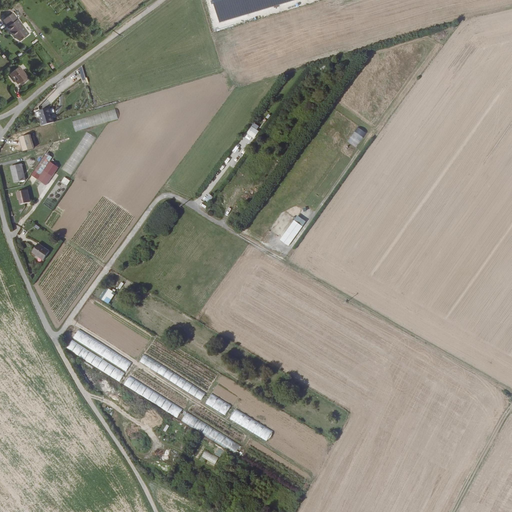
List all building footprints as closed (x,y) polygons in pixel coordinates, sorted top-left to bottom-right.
[(215,0),(221,21),(294,0),(215,0)] [(19,41),(28,34),(13,13),(2,20),(7,26),(6,27),(12,34),(13,33),(15,35),(19,41)] [(19,82),(21,85),(28,79),(18,66),(9,73),(16,83),(19,82)] [(54,121),(50,106),(39,109),(43,124),(54,121)] [(115,109),(72,121),(75,132),(118,119),(115,109)] [(249,140),(251,137),(254,139),(258,130),(257,129),(259,126),(253,122),(245,137),(249,140)] [(356,148),(363,137),(354,131),(347,142),(356,148)] [(95,138),(87,133),(63,169),(71,176),(95,138)] [(58,149),(55,142),(34,149),(37,156),(58,149)] [(48,157),(45,155),(38,166),(36,165),(32,170),(34,171),(27,181),(33,185),(37,179),(49,161),(51,157),(49,156),(48,157)] [(46,185),(58,167),(49,161),(37,179),(46,185)] [(23,163),(12,166),(17,182),(27,180),(23,163)] [(64,177),(60,182),(66,186),(70,180),(64,177)] [(31,201),(28,189),(17,191),(20,203),(31,201)] [(203,200),(207,203),(212,196),(208,193),(203,200)] [(309,221),(315,213),(305,206),(299,214),(309,221)] [(296,215),(279,240),(288,246),(305,221),(296,215)] [(50,251),(38,244),(32,253),(43,260),(50,251)] [(99,299),(109,303),(114,292),(105,287),(99,299)] [(72,339),(127,370),(132,361),(78,330),(72,339)] [(125,372),(71,340),(66,349),(120,381),(125,372)] [(143,355),(139,362),(201,400),(205,393),(143,355)] [(178,416),(182,408),(128,377),(123,385),(178,416)] [(226,414),(231,405),(210,395),(205,405),(226,414)] [(186,413),(181,421),(235,453),(239,445),(186,413)]
